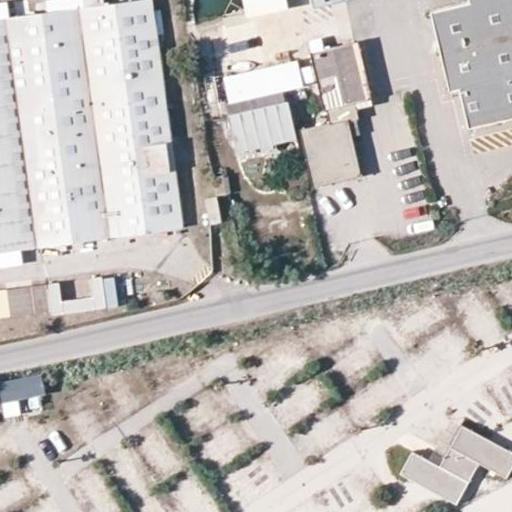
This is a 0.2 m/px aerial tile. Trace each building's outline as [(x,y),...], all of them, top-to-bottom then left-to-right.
[(0,250),(181,225),(173,162),(150,0),(126,0),(0,17),(0,250)] [(511,0),(464,0),(431,8),(451,88),(461,87),(470,125),(511,116),(511,0)] [(279,44),(301,41),(299,29),(277,32),(279,44)] [(310,51),(323,48),(320,36),(308,40),(310,51)] [(329,121),(299,128),(312,184),(358,173),(357,170),(354,156),(349,135),(345,118),(355,116),(357,116),(353,100),(369,96),(356,40),(323,48),(310,51),(322,107),(326,107),(329,121)] [(191,60),(193,72),(216,68),(214,56),(191,60)] [(193,72),(195,83),(218,79),(216,68),(193,72)] [(226,112),(235,149),(258,144),(270,141),(293,136),(285,100),(283,101),(280,89),(226,103),(228,112),(226,112)] [(355,116),(345,118),(349,135),(358,133),(355,116)] [(258,144),(260,150),(271,147),(270,141),(258,144)] [(225,169),(210,172),(214,195),(215,195),(229,192),(225,169)] [(285,175),(290,193),(306,188),(301,170),(285,175)] [(214,195),(204,197),(208,223),(219,221),(215,195),(214,195)] [(35,305),(51,303),(47,275),(31,277),(35,305)] [(31,277),(5,280),(9,308),(35,305),(31,277)] [(0,280),(0,309),(9,308),(5,280),(0,280)] [(501,287),(511,311),(511,285),(511,282),(501,287)] [(2,378),(5,415),(46,410),(43,374),(2,378)] [(379,386),(362,395),(370,410),(387,401),(379,386)] [(511,463),(511,451),(460,424),(438,465),(411,451),(400,472),(454,503),(477,462),(505,477),(511,463)] [(229,427),(207,439),(217,458),(239,447),(229,427)] [(149,448),(169,474),(182,465),(162,438),(149,448)] [(278,457),(286,474),(303,467),(295,449),(278,457)] [(11,473),(0,480),(0,511),(26,493),(11,473)] [(243,473),(224,477),(230,504),(249,499),(243,473)] [(147,511),(175,511),(167,494),(144,504),(147,511)]
